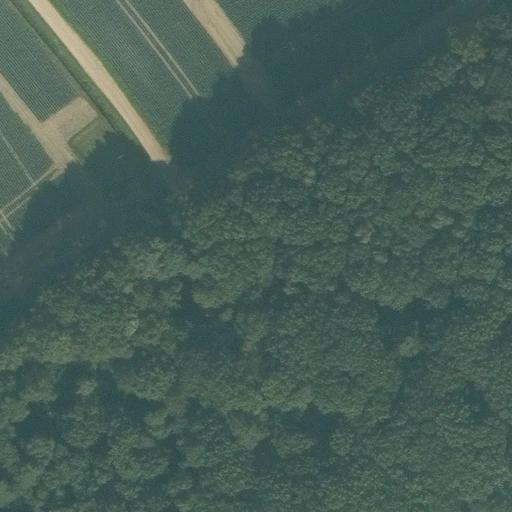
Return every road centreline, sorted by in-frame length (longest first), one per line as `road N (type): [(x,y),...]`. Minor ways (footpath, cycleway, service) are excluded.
road 1 (track): [(35,0),(190,206),(258,372),(253,427),(238,444)]
road 2 (track): [(190,206),(511,11)]
road 3 (unclassified): [(236,511),(238,444),(201,377),(167,346),(128,324),(89,316),(0,335)]
